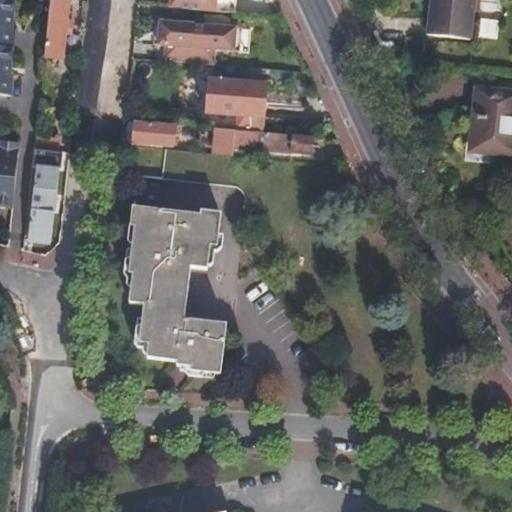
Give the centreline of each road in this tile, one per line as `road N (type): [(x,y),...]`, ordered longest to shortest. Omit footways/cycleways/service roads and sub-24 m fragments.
road 1 (residential): [(511,439),(53,412)]
road 2 (residential): [(511,347),(434,252),(313,0)]
road 3 (residential): [(102,0),(76,263),(59,306)]
